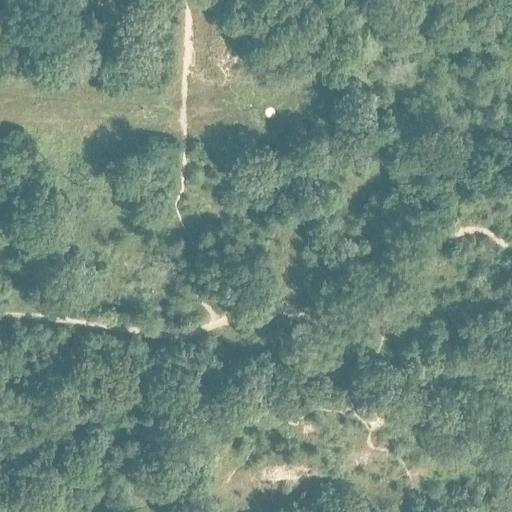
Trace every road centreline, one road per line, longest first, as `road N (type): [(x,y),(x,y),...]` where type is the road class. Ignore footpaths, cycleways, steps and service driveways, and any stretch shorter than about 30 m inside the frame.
road 1 (track): [(400,304),(352,331),(271,310),(205,330),(165,332),(0,315)]
road 2 (track): [(257,116),(0,92)]
